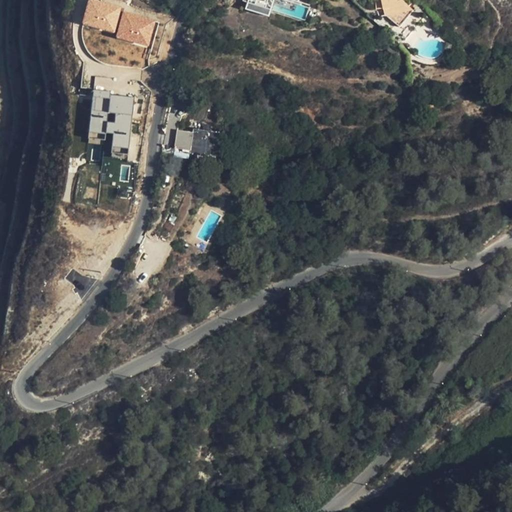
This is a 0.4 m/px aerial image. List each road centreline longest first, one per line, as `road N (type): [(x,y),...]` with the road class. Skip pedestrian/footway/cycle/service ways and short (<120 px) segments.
road 1 (unclassified): [(511,243),(444,271),(371,259),(317,269),(67,399),(27,398),(20,387),(26,371),(88,306),(136,233),(189,0)]
road 2 (unclassified): [(324,511),(365,476),(465,343),(511,295)]
road 3 (track): [(340,498),(384,486),(511,381)]
